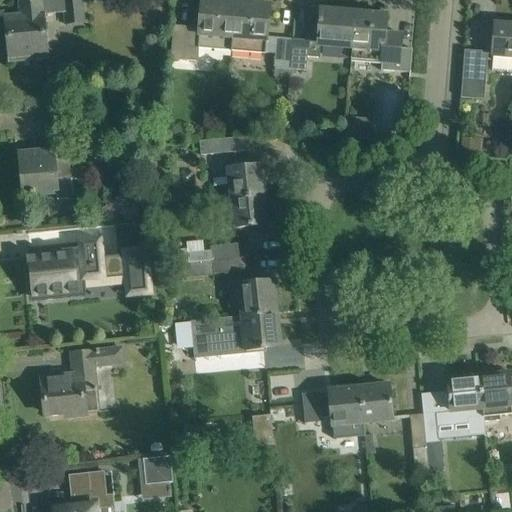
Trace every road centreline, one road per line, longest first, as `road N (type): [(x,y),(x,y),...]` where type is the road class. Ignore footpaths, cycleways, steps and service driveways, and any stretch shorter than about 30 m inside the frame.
road 1 (residential): [(427,171),(478,188),(491,205),(499,311),(480,325),(361,339),(344,338),(328,316),(319,211),(320,194),(349,178)]
road 2 (residential): [(427,171),(441,0)]
